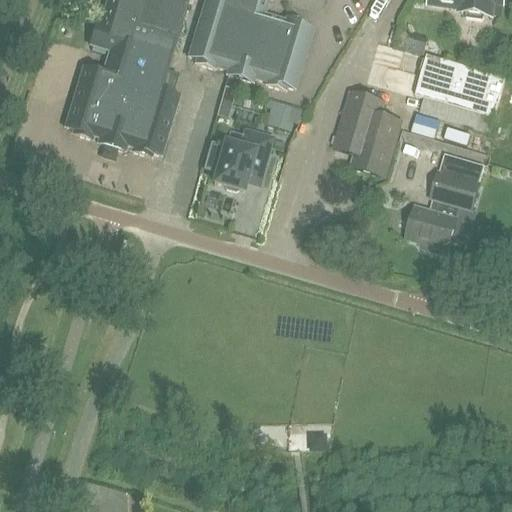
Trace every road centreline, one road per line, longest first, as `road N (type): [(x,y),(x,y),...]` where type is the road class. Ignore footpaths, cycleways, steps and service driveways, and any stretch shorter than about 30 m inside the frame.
road 1 (residential): [(511,334),(160,231)]
road 2 (residential): [(72,511),(71,477),(84,431),(129,331),(160,231)]
road 3 (residential): [(160,231),(0,182)]
